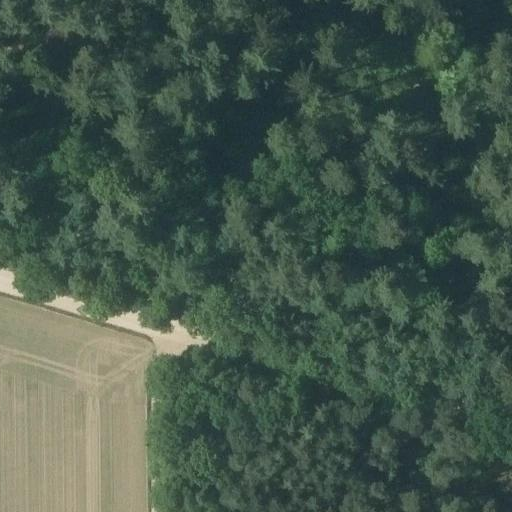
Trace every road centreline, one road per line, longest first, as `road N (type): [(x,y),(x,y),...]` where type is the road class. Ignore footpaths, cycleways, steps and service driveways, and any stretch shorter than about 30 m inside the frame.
road 1 (track): [(172,336),(446,411),(464,412),(468,404)]
road 2 (track): [(0,260),(48,0)]
road 3 (track): [(0,286),(172,336)]
road 4 (track): [(172,336),(154,388),(155,511)]
